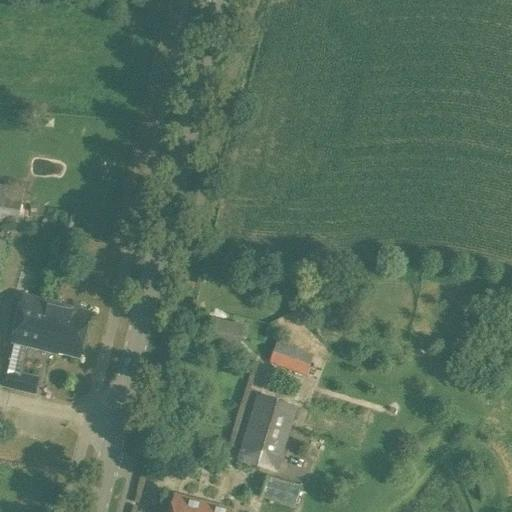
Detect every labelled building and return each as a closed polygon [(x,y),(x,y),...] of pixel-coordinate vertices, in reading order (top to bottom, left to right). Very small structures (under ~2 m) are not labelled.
[(0,272),(7,239),(0,237),(0,215),(22,220),(28,188),(0,182),(0,272)] [(47,348),(78,356),(89,311),(58,304),(58,302),(23,294),(12,342),(47,350),(47,348)] [(242,344),(246,324),(212,317),(208,338),(242,344)] [(316,354),(278,341),(271,363),(308,376),(316,354)] [(34,392),(38,377),(5,369),(2,385),(34,392)] [(236,460),(276,473),(296,407),(256,395),(236,460)] [(276,474),(268,496),(297,506),(305,484),(276,474)] [(168,511),(231,511),(232,510),(173,495),(168,511)]
